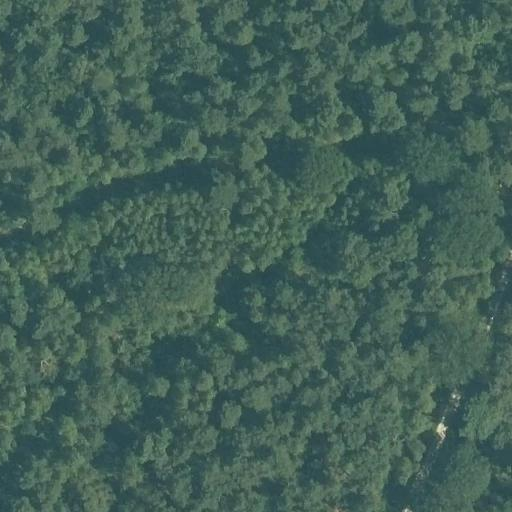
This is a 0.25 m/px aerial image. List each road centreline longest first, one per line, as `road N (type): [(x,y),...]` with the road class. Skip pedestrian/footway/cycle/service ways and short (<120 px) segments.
road 1 (track): [(511,90),(0,233)]
road 2 (track): [(511,265),(414,511)]
